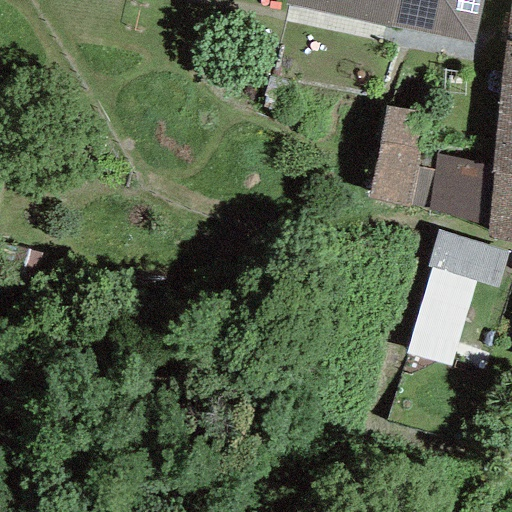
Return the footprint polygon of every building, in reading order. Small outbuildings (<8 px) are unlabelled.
[(285,0),(284,5),(388,28),(394,0),(285,0)] [(475,44),(482,0),(394,0),(388,28),(475,44)] [(511,0),(509,0),(501,77),(511,78),(511,0)] [(492,166),(491,175),(511,176),(511,78),(501,77),(492,166)] [(425,113),(384,106),(367,199),(408,207),(415,167),(425,113)] [(433,170),(427,210),(488,229),(491,175),(492,166),(435,154),(433,170)] [(408,207),(427,210),(433,170),(415,167),(408,207)] [(511,242),(511,176),(491,175),(488,229),(487,239),(511,242)] [(496,288),(508,251),(434,229),(423,267),(433,269),(407,354),(448,366),(474,281),(496,288)]
